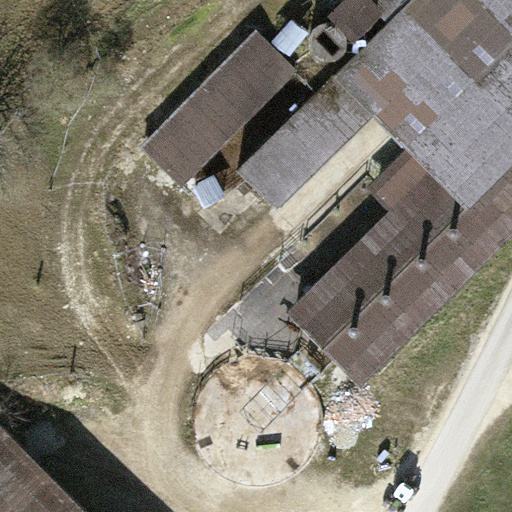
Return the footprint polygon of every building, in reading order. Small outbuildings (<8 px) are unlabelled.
[(511,0),(349,0),(329,19),(363,54),(334,81),(406,156),(368,193),(390,216),(284,318),(355,391),(511,240),(511,194),(501,183),(511,172),(511,0)] [(185,190),(304,72),(260,28),(141,145),(185,190)] [(348,39),(337,28),(322,28),(312,38),(312,53),(322,64),(337,64),(347,54),(348,39)] [(279,211),(368,125),(329,85),(240,171),(279,211)] [(86,511),(0,424),(0,511),(86,511)]
